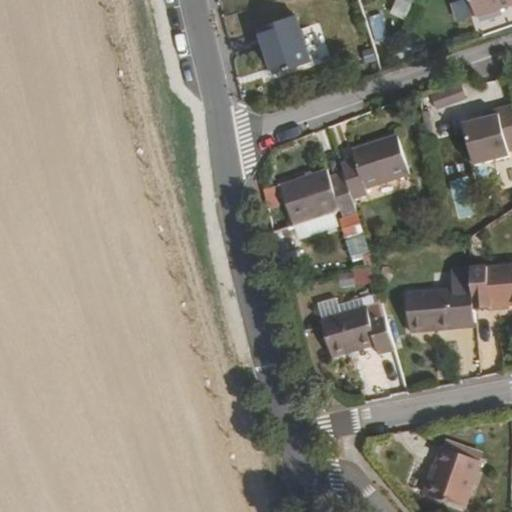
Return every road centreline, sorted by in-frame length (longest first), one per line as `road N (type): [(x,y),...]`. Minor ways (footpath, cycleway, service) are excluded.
road 1 (unclassified): [(511,50),(223,153)]
road 2 (unclassified): [(223,153),(230,214),(285,434)]
road 3 (residential): [(285,434),(511,391)]
road 4 (unclassified): [(194,0),(223,153)]
